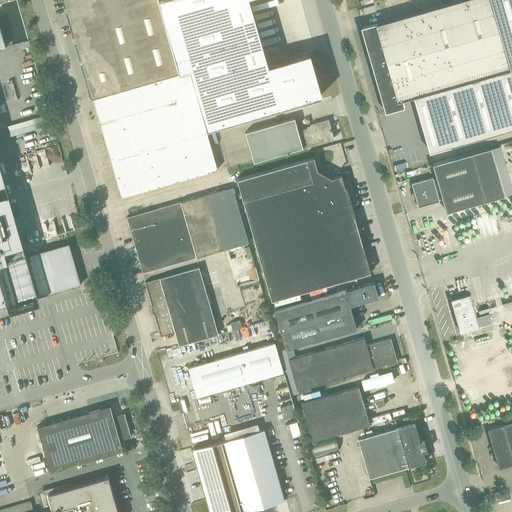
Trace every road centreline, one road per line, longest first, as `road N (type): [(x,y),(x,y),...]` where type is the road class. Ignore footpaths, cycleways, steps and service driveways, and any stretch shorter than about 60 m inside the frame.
road 1 (unclassified): [(36,0),(184,511)]
road 2 (unclassified): [(462,487),(322,0)]
